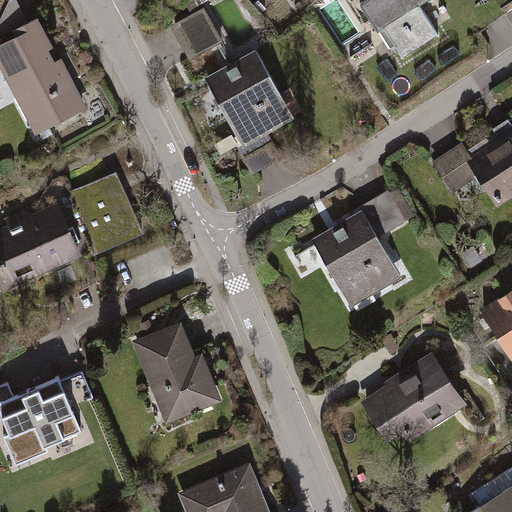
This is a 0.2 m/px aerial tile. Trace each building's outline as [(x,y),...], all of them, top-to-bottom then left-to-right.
[(363,0),(360,2),(378,31),(384,27),(403,57),(439,34),(419,2),(421,0),(363,0)] [(205,6),(172,24),(191,58),(224,40),(205,6)] [(15,33),(0,41),(0,63),(36,132),(86,106),(60,57),(55,60),(49,48),(55,45),(38,13),(12,27),(15,33)] [(257,48),(206,75),(244,146),(294,117),(257,48)] [(464,138),(432,159),(452,190),(477,174),(498,206),(511,197),(511,125),(473,150),(464,138)] [(7,224),(0,226),(0,271),(7,288),(79,256),(80,259),(144,231),(117,171),(49,201),(51,204),(33,212),(22,209),(4,217),(7,224)] [(362,208),(312,236),(352,305),(402,276),(378,235),(414,215),(397,184),(361,206),(362,208)] [(511,287),(482,307),(511,353),(511,287)] [(182,318),(132,338),(166,423),(223,400),(202,349),(195,352),(182,318)] [(387,382),(361,399),(388,440),(404,431),(410,440),(468,402),(434,349),(385,380),(387,382)] [(59,375),(0,399),(0,410),(9,431),(3,434),(15,463),(49,449),(47,445),(83,430),(59,375)] [(271,511),(251,462),(178,492),(185,511),(271,511)] [(511,511),(511,483),(468,511),(511,511)]
